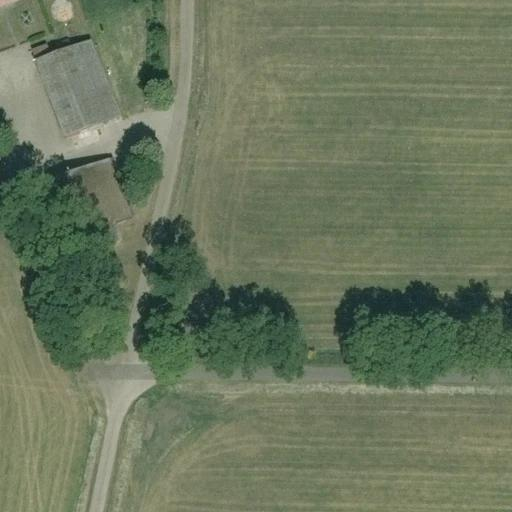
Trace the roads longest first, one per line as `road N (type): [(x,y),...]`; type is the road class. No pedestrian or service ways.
road 1 (unclassified): [(124,371),(511,376)]
road 2 (unclassified): [(185,0),(183,81),(124,371)]
road 3 (unclassified): [(124,371),(95,511)]
